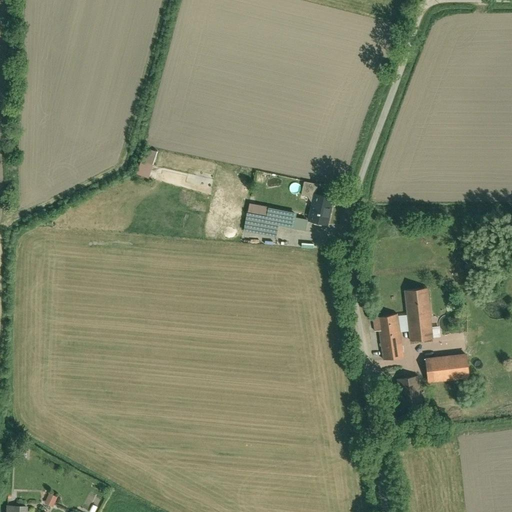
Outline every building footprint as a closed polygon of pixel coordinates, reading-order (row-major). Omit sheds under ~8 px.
[(156,164),(160,151),(147,147),(142,160),(156,164)] [(151,179),(156,164),(142,160),(138,175),(151,179)] [(314,201),(316,192),(318,193),(320,184),(305,181),(302,194),(309,196),(314,201)] [(318,193),(316,192),(314,201),(310,219),(310,221),(328,225),(334,199),(334,196),(330,195),(318,193)] [(299,213),(252,203),(246,230),(279,237),(282,226),(296,229),(298,217),(299,213)] [(310,219),(298,217),(296,229),(308,231),(310,221),(310,219)] [(434,339),(429,288),(405,291),(407,316),(409,333),(410,341),(434,339)] [(400,317),(399,315),(377,318),(373,318),(375,333),(379,332),(383,360),(405,357),(402,333),(400,317)] [(407,316),(400,317),(402,333),(409,333),(407,316)] [(469,354),(427,358),(430,383),(472,378),(469,354)] [(419,403),(416,379),(406,380),(410,404),(419,403)] [(54,508),(60,497),(51,492),(45,503),(54,508)]
